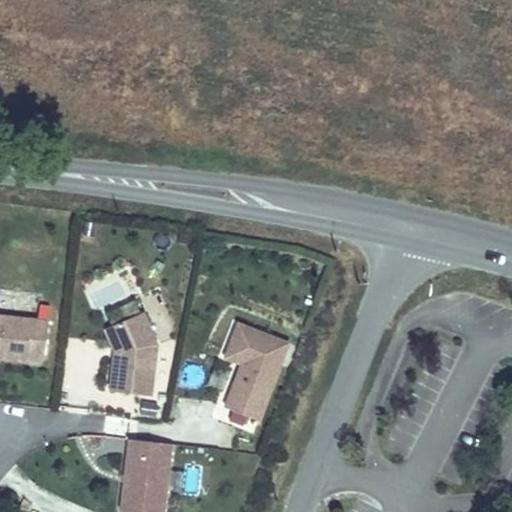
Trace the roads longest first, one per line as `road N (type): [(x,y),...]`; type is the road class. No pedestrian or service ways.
road 1 (primary): [(413,229),(0,167)]
road 2 (tertiary): [(413,229),(299,511)]
